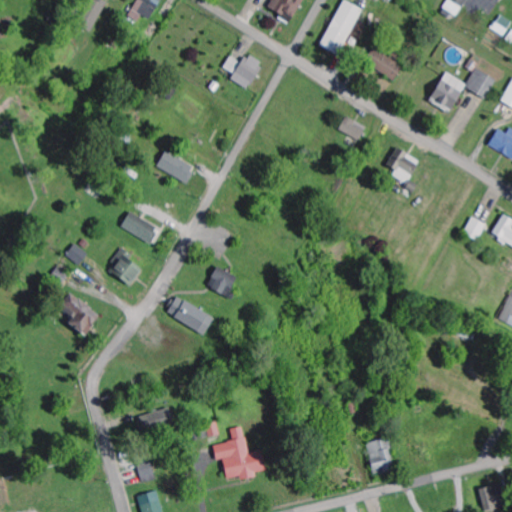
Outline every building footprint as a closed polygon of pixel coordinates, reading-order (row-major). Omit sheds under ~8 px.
[(89,0),(77,23),(93,32),(109,3),(103,0),(89,0)] [(161,0),(139,0),(130,17),(146,26),(161,0)] [(277,0),(272,11),(295,21),(304,0),(277,0)] [(363,8),(343,0),(324,48),(343,56),(363,8)] [(458,17),(469,0),(449,0),(444,8),(458,17)] [(491,28),(506,37),(511,26),(511,21),(500,14),(491,28)] [(391,57),(377,48),(367,63),(394,81),(407,61),(395,52),(391,57)] [(250,90),(266,64),(250,54),(244,64),(232,57),(225,68),(236,74),(233,80),(250,90)] [(489,99),(498,79),(477,69),(468,89),(489,99)] [(452,114),(469,84),(448,73),(431,103),(452,114)] [(369,128),(348,117),(340,133),(361,143),(369,128)] [(511,128),(509,135),(500,130),(491,146),(511,159),(511,128)] [(393,175),(409,184),(423,162),(400,148),(389,166),(396,170),(393,175)] [(190,183),(197,166),(166,152),(159,169),(190,183)] [(162,230),(132,212),(123,228),(153,246),(162,230)] [(494,238),(511,245),(511,219),(503,216),(494,238)] [(481,241),(488,224),(472,218),(466,236),(481,241)] [(81,266),(88,255),(76,246),(69,257),(81,266)] [(113,271),(130,287),(144,272),(127,256),(113,271)] [(209,287),(230,298),(241,278),(220,267),(209,287)] [(71,326),(88,337),(102,314),(70,295),(61,309),(76,318),(71,326)] [(499,321),(511,326),(511,296),(510,296),(499,321)] [(169,314),(206,337),(217,320),(180,297),(169,314)] [(142,432),(176,425),(172,409),(138,416),(142,432)] [(222,435),(218,422),(207,425),(211,438),(222,435)] [(216,446),(218,462),(225,461),(228,482),(258,477),(258,473),(269,471),(266,451),(249,454),(245,428),(232,430),(234,443),(216,446)] [(370,443),(374,475),(396,472),(392,440),(370,443)] [(484,511),(506,511),(505,487),(483,487),(484,511)] [(163,511),(160,492),(141,495),(143,511),(163,511)]
